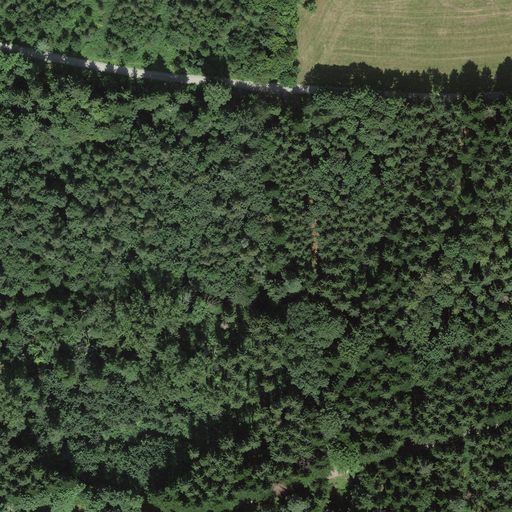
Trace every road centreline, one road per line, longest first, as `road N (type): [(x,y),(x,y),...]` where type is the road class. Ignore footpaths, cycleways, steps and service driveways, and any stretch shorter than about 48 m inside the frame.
road 1 (track): [(0,47),(292,87),(511,92)]
road 2 (track): [(511,429),(240,511)]
